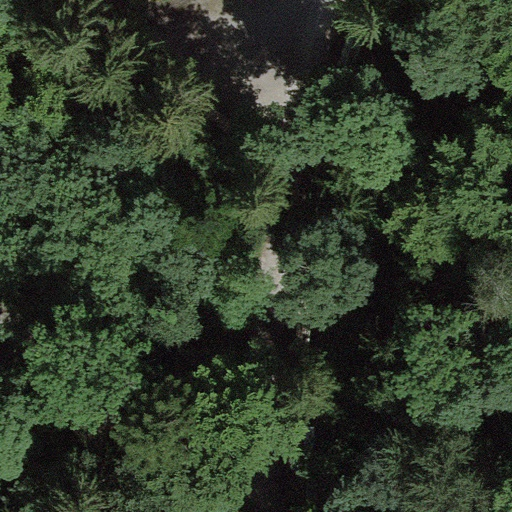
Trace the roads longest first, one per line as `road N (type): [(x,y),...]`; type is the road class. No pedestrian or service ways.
road 1 (track): [(271,511),(263,338),(289,146),(322,0)]
road 2 (track): [(0,356),(66,391),(144,454),(266,463)]
road 3 (track): [(317,25),(156,0)]
